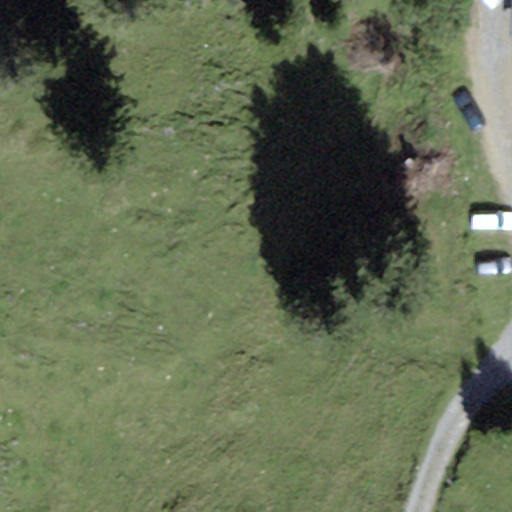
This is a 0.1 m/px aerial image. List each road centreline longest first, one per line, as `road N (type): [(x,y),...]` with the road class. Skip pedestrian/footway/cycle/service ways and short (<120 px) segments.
road 1 (track): [(422,511),(455,427),(511,370)]
road 2 (track): [(511,158),(490,39)]
